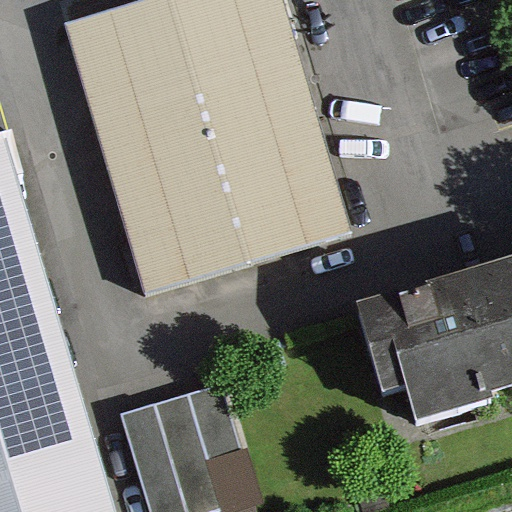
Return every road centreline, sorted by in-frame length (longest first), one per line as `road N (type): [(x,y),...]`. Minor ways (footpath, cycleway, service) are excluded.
road 1 (unknown): [(3,0),(100,299),(121,325),(175,324),(486,206)]
road 2 (unknown): [(402,0),(486,206)]
